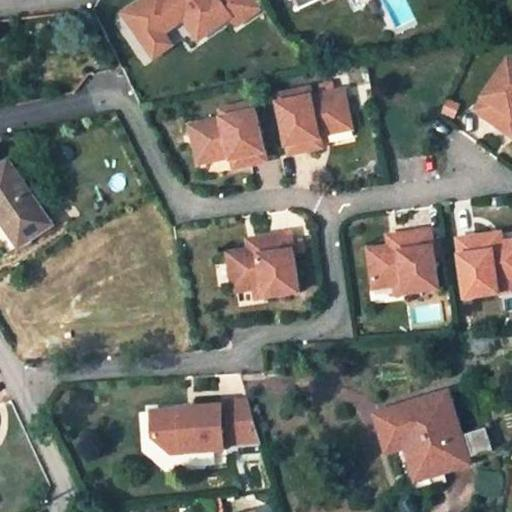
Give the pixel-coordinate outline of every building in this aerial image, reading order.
[(221,0),(140,0),(119,12),(153,59),(175,46),(165,33),(183,25),(197,40),(233,16),(221,0)] [(263,11),(255,0),(221,0),(236,26),(263,11)] [(61,32),(101,26),(92,7),(61,11),(61,32)] [(511,66),(505,61),(469,111),(500,133),(505,125),(511,129),(511,66)] [(274,97),(282,156),(299,154),(298,145),(314,143),(314,140),(347,135),(342,96),(309,101),(308,92),(274,97)] [(185,119),(190,158),(223,154),(223,157),(240,155),(241,164),(258,162),(250,102),(217,107),(218,115),(185,119)] [(508,138),(511,132),(511,129),(505,125),(500,133),(508,138)] [(315,152),(314,143),(298,145),(299,154),(315,152)] [(225,166),(241,164),(240,155),(223,157),(225,166)] [(0,168),(0,248),(5,256),(51,226),(7,163),(0,168)] [(368,250),(373,289),(394,286),(404,284),(406,294),(439,289),(430,231),(397,235),(399,245),(384,247),(368,250)] [(226,254),(232,293),(253,289),(263,288),(265,298),(298,293),(289,234),(256,239),(257,249),(243,251),(226,254)] [(500,234),(490,235),(491,245),(501,244),(500,234)] [(382,237),(384,247),(399,245),(397,235),(382,237)] [(457,240),(465,299),(498,294),(497,284),(509,283),(511,282),(511,242),(501,244),(491,245),(490,235),(457,240)] [(241,241),(243,251),(257,249),(256,239),(241,241)] [(511,292),(509,283),(497,284),(498,294),(511,292)] [(396,295),(406,294),(404,284),(394,286),(396,295)] [(255,299),(265,298),(263,288),(253,289),(255,299)] [(487,333),(467,337),(471,354),(490,350),(487,333)] [(402,430),(417,478),(465,463),(468,463),(448,395),(397,411),(398,416),(402,430)] [(152,411),(154,438),(171,453),(225,450),(225,443),(260,441),(249,401),(221,403),(221,405),(182,408),(182,409),(152,411)] [(394,447),(408,494),(420,490),(417,478),(402,430),(390,433),(394,447)]
